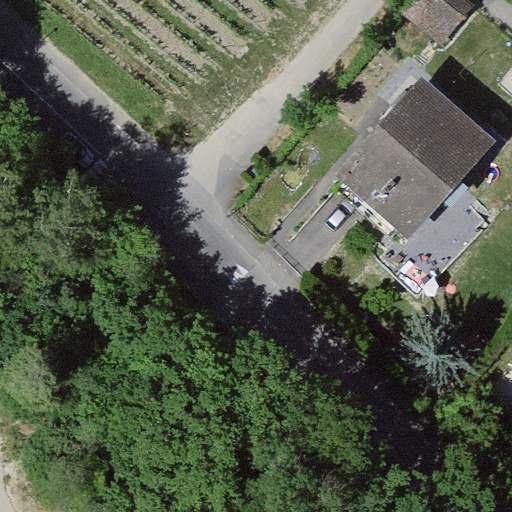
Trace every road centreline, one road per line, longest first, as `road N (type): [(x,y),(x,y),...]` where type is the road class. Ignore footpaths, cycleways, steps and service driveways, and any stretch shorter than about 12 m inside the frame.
road 1 (tertiary): [(151,216),(451,511)]
road 2 (residential): [(339,0),(151,216)]
road 3 (tertiary): [(0,78),(151,216)]
